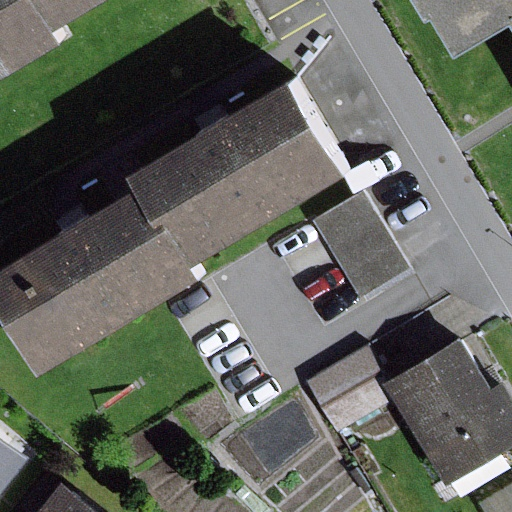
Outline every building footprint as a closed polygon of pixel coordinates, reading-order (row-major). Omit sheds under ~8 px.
[(0,0),(0,72),(75,28),(66,14),(89,0),(0,0)] [(511,0),(444,0),(467,38),(511,11),(511,0)] [(305,65),(141,160),(151,177),(0,264),(0,270),(53,361),(214,267),(206,253),(361,162),(305,65)] [(365,188),(316,217),(362,295),(411,266),(365,188)] [(466,333),(390,377),(400,394),(452,481),(511,445),(511,380),(509,376),(496,384),(466,333)] [(339,429),(400,394),(390,377),(370,342),(309,378),(339,429)] [(0,498),(38,452),(0,421),(0,498)] [(117,511),(68,475),(40,511),(117,511)] [(511,511),(511,482),(481,501),(487,511),(511,511)]
